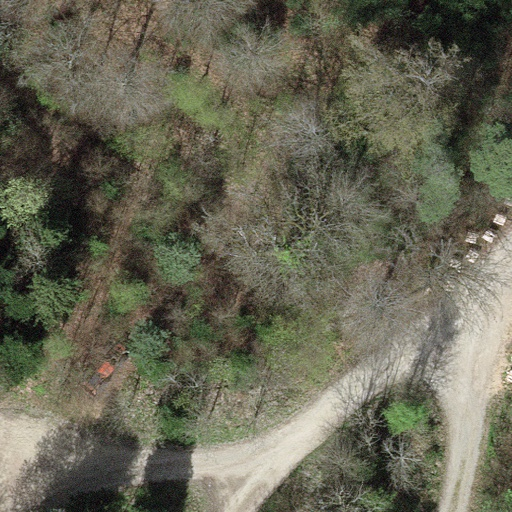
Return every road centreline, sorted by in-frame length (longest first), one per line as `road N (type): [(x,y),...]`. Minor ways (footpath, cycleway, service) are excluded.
road 1 (track): [(28,511),(129,473),(297,444)]
road 2 (track): [(297,444),(479,285)]
road 3 (track): [(442,511),(479,285)]
